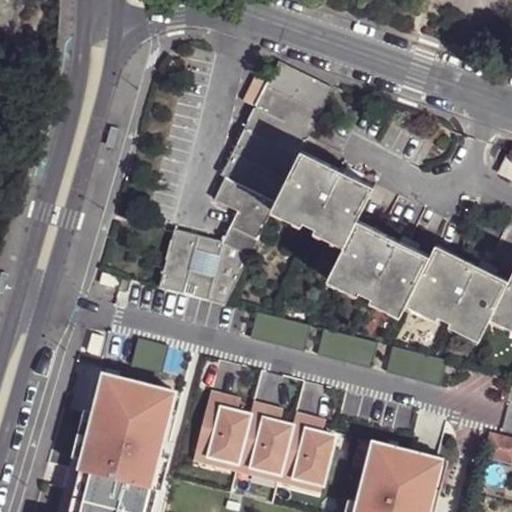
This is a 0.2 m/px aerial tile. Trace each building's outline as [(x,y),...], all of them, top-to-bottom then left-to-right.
[(330,100),(277,74),(267,93),(254,118),(220,186),(224,189),(214,211),(236,223),(222,253),(173,241),(158,298),(225,314),(270,222),(272,218),(300,163),(330,100)] [(254,118),(267,93),(256,88),(243,112),(254,118)] [(498,174),(511,179),(511,156),(507,154),(498,174)] [(345,255),(356,232),(372,198),(300,163),(272,218),(302,234),(315,240),(345,255)] [(302,234),(272,218),(270,222),(300,237),(302,234)] [(404,318),(407,313),(429,268),(356,232),(345,255),(343,259),(329,288),(358,303),(372,309),(401,323),(404,318)] [(313,244),(343,259),(345,255),(315,240),(313,244)] [(488,330),(490,327),(508,293),(434,257),(429,268),(407,313),(436,328),(450,334),(479,348),(488,330)] [(511,282),(508,293),(490,327),(511,337),(511,282)] [(103,286),(92,283),(90,293),(109,298),(111,288),(103,286)] [(358,303),(329,288),(327,292),(356,307),(358,303)] [(398,328),(401,323),(372,309),(370,313),(398,328)] [(434,332),(436,328),(407,313),(404,318),(434,332)] [(311,333),(256,321),(250,347),(304,359),(311,333)] [(511,341),(511,337),(490,327),(488,330),(511,341)] [(476,353),(479,348),(450,334),(447,337),(476,353)] [(378,349),(323,336),(317,362),(372,375),(378,349)] [(104,342),(93,339),(88,358),(99,361),(104,342)] [(170,351),(139,343),(132,370),(163,378),(170,351)] [(447,365),(393,352),(387,378),(441,391),(447,365)] [(176,397),(105,378),(95,417),(82,465),(70,511),(147,511),(152,494),(161,456),(176,397)] [(225,401),(210,397),(194,467),(320,498),(334,443),(321,440),(307,436),(311,422),(295,419),(292,432),(279,428),(265,425),(268,411),(253,407),(249,421),(236,417),(222,414),(225,401)] [(240,404),(225,401),(222,414),(236,417),(240,404)] [(282,415),(268,411),(265,425),(279,428),(282,415)] [(82,465),(95,417),(84,414),(72,462),(82,465)] [(325,426),(311,422),(307,436),(321,440),(325,426)] [(511,440),(491,436),(484,458),(511,464),(511,440)] [(438,464),(374,448),(358,511),(427,511),(426,511),(438,464)] [(171,459),(161,456),(152,494),(162,496),(171,459)] [(437,511),(448,467),(438,464),(426,511),(427,511),(437,511)] [(320,498),(194,467),(192,475),(318,506),(320,498)]
